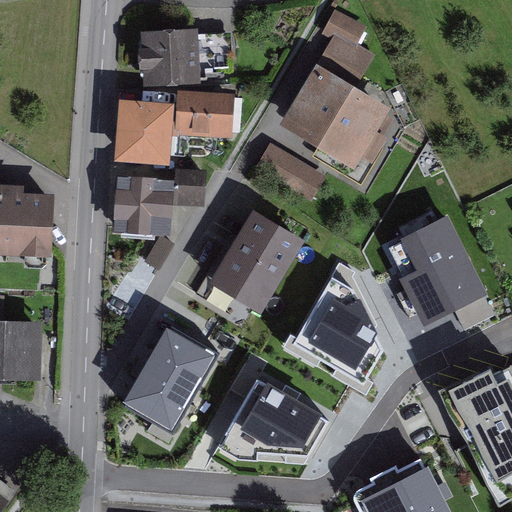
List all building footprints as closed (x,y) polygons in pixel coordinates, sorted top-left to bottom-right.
[(355,46),(364,30),(336,14),(325,32),(335,38),(288,122),(326,144),(319,157),(357,178),(369,157),(375,160),(390,134),(386,131),(395,116),(387,112),(389,107),(352,86),(370,55),(355,46)] [(200,26),(146,28),(147,47),(140,47),(140,64),(149,64),(150,81),(202,79),(200,26)] [(173,106),(171,128),(229,132),(231,95),(174,91),(173,106)] [(169,158),(171,128),(173,106),(126,103),(123,155),(169,158)] [(311,202),(329,171),(276,140),(258,171),(311,202)] [(116,225),(174,227),(175,199),(207,201),(208,163),(177,162),(176,171),(118,169),(116,225)] [(0,260),(53,262),(54,191),(24,190),(25,182),(5,182),(5,170),(0,167),(0,260)] [(254,210),(213,279),(261,308),(302,239),(254,210)] [(482,290),(446,216),(390,243),(426,317),(482,290)] [(174,239),(163,232),(147,257),(159,264),(174,239)] [(354,285),(332,273),(300,331),(295,328),(285,346),(367,391),(375,376),(369,372),(382,348),(354,285)] [(0,377),(36,378),(37,327),(0,326),(0,377)] [(168,329),(127,402),(170,426),(211,354),(168,329)] [(511,371),(509,366),(493,375),(490,368),(445,391),(500,500),(511,494),(511,371)] [(331,415),(257,371),(214,442),(239,457),(304,461),(331,415)] [(445,511),(424,467),(363,496),(370,511),(445,511)]
